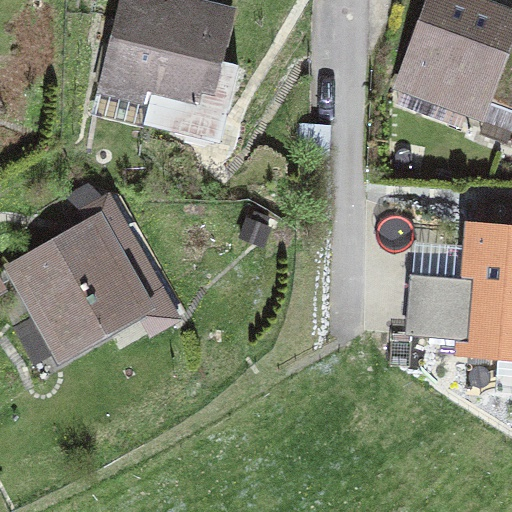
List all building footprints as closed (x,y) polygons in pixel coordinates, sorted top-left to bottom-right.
[(179,0),(124,0),(104,96),(209,118),(232,11),(179,0)] [(511,11),(478,0),(430,0),(397,98),(486,129),(511,54),(511,11)] [(3,270),(58,369),(159,313),(104,214),(3,270)] [(511,226),(470,225),(467,284),(413,281),(410,347),(511,352),(511,226)] [(417,262),(462,263),(463,239),(418,238),(417,262)]
